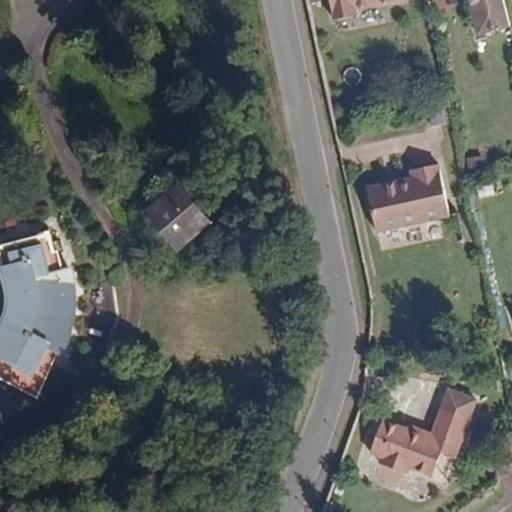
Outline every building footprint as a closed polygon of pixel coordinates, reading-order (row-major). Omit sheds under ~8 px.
[(399,0),(326,0),(333,30),(355,25),(353,19),(402,9),(399,0)] [(457,0),(462,0),(474,48),(507,39),(497,0),(419,0),(421,9),(457,0)] [(446,232),(435,179),(408,185),(409,193),(365,202),(374,247),(446,232)] [(202,232),(178,207),(152,231),(177,256),(202,232)] [(15,310),(15,325),(47,331),(82,337),(79,301),(69,302),(56,256),(4,267),(15,310)] [(47,331),(15,325),(15,336),(0,368),(0,385),(42,407),(61,367),(72,371),(82,337),(47,331)] [(404,487),(422,494),(427,480),(432,481),(436,471),(450,475),(463,437),(436,426),(426,452),(420,450),(417,454),(375,439),(363,473),(375,476),(374,484),(400,493),(404,487)] [(511,485),(506,471),(489,476),(494,490),(511,485)] [(427,480),(422,494),(427,496),(432,481),(427,480)]
